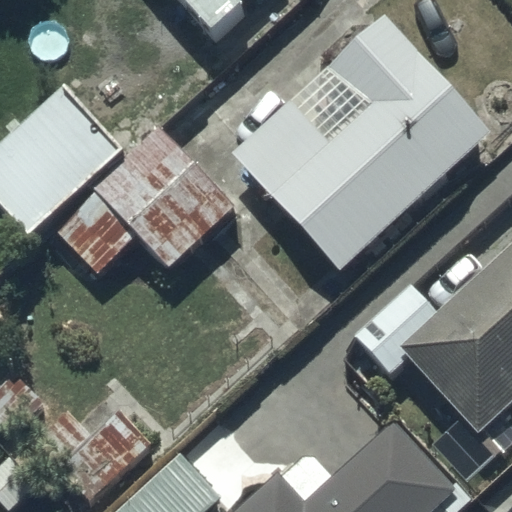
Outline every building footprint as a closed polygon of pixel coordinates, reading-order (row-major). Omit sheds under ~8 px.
[(162,0),(215,60),(246,33),(233,19),(255,0),(162,0)] [(386,39),(234,175),(341,295),(493,159),(386,39)] [(129,173),(67,106),(0,168),(0,232),(31,265),(129,173)] [(237,224),(165,144),(58,250),(100,292),(137,256),(170,290),(237,224)] [(511,429),(511,274),(449,332),(417,298),(356,354),(393,394),(408,380),(481,459),(511,429)] [(67,424),(29,457),(77,511),(102,511),(157,464),(127,430),(96,457),(67,424)] [(458,511),(461,510),(398,439),(336,495),(311,467),(260,511),(458,511)]
